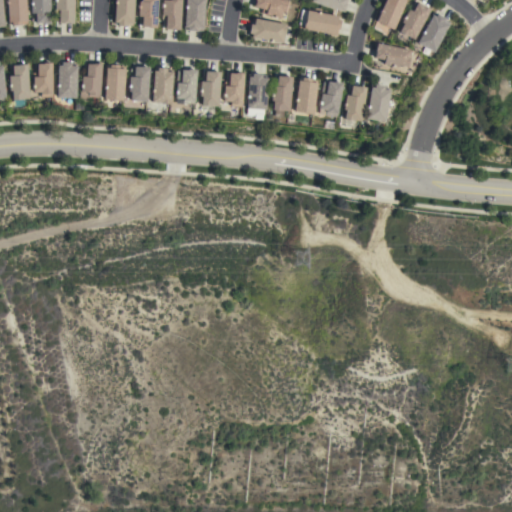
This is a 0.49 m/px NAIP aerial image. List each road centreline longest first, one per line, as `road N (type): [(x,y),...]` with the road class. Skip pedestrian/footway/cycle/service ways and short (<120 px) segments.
road 1 (tertiary): [(0,145),(191,150),(511,190)]
road 2 (residential): [(0,46),(97,43),(347,64)]
road 3 (residential): [(414,183),(419,140),(446,81),(485,35),(511,19)]
